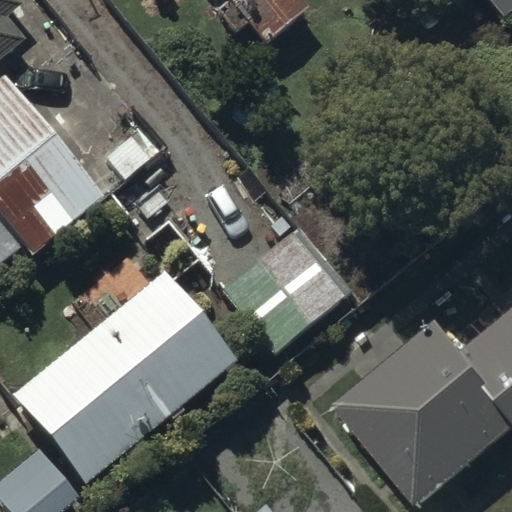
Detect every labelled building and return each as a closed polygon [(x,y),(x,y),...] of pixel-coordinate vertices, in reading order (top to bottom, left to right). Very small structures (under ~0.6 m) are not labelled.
[(0,17),(17,3),(14,0),(0,0),(0,54),(18,40),(0,19),(0,17)] [(222,0),(261,47),(304,11),(294,0),(222,0)] [(511,0),(476,0),(495,23),(507,13),(511,19),(511,0)] [(0,223),(20,247),(31,259),(101,197),(0,85),(0,223)] [(0,263),(20,247),(0,223),(0,263)] [(296,226),(218,291),(267,354),(347,292),(296,226)] [(231,363),(156,276),(9,401),(45,443),(0,480),(0,508),(3,511),(63,511),(82,496),(78,492),(231,363)] [(511,310),(464,351),(438,320),(334,408),(417,506),(511,426),(511,310)]
